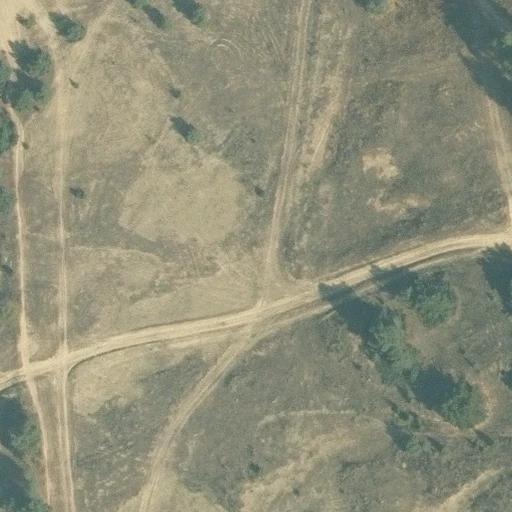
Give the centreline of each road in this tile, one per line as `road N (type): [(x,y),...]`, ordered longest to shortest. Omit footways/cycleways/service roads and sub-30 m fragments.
road 1 (track): [(0,383),(55,363),(204,334),(511,235)]
road 2 (track): [(511,182),(479,0)]
road 3 (track): [(66,361),(75,511)]
